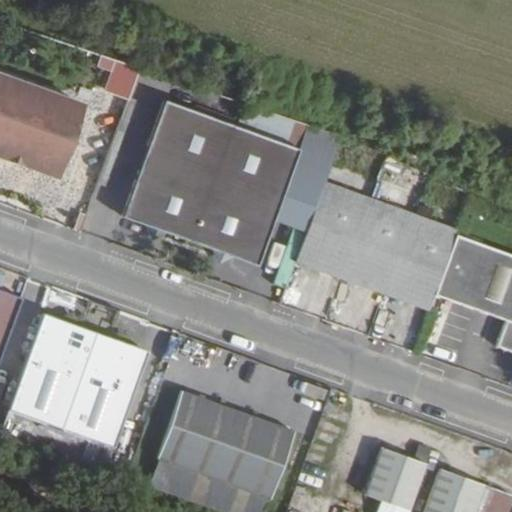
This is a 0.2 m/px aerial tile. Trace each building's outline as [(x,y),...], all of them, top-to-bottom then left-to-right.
[(130,97),(140,68),(114,60),(104,89),(130,97)] [(78,97),(0,69),(0,148),(52,167),(78,97)] [(164,111),(121,226),(254,276),(297,161),(164,111)] [(343,132),(312,121),(297,161),(271,231),(299,242),(329,166),(343,132)] [(299,242),(295,251),(428,304),(462,220),(329,166),(299,242)] [(511,245),(460,225),(436,284),(507,313),(497,338),(511,344),(511,245)] [(117,338),(40,311),(6,405),(83,433),(117,338)] [(292,429),(180,388),(155,455),(268,496),(292,429)] [(33,432),(50,439),(55,426),(14,409),(8,424),(32,434),(33,432)] [(347,511),(373,441),(348,432),(321,505),(339,511),(347,511)] [(401,511),(421,459),(377,443),(351,511),(401,511)] [(417,511),(418,511),(467,511),(479,480),(435,464),(417,511)]
